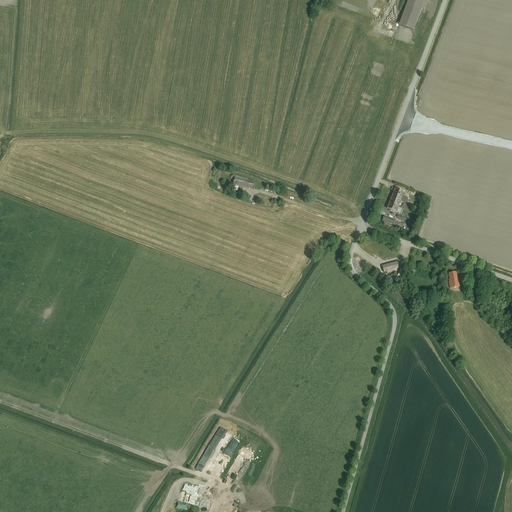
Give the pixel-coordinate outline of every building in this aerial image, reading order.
[(412,30),(421,2),(414,0),(405,0),(397,25),(412,30)] [(253,183),(233,177),(230,188),(243,192),(245,187),(252,189),(253,183)] [(392,187),(384,209),(393,212),(401,191),(392,187)] [(397,263),(383,266),(385,275),(397,271),(397,269),(399,268),(397,263)] [(449,279),(451,289),(460,287),(459,278),(457,278),(456,272),(449,274),(450,279),(449,279)] [(211,464),(226,434),(220,431),(205,461),(211,464)] [(232,468),(239,472),(247,458),(240,454),(232,468)] [(212,509),(217,497),(209,494),(204,506),(212,509)] [(199,495),(195,502),(202,505),(205,495),(199,495)]
